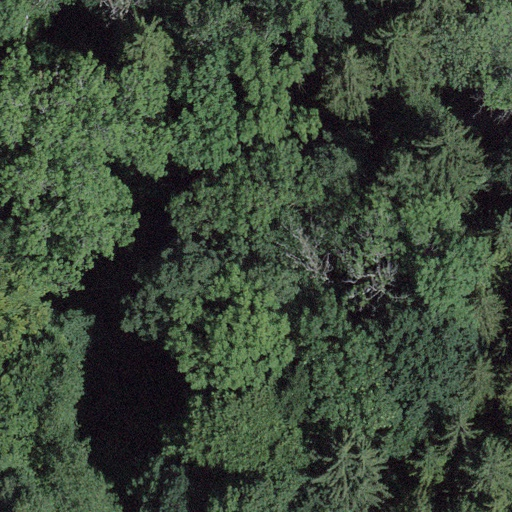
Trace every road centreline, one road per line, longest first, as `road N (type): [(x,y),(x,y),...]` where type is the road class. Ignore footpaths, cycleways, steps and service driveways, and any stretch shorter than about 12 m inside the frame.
road 1 (track): [(0,267),(210,221),(511,137)]
road 2 (track): [(0,105),(26,261)]
